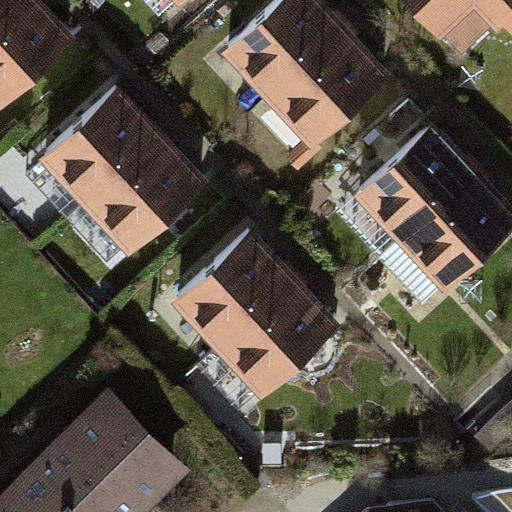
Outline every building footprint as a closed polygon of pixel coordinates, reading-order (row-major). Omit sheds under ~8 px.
[(48,0),(0,0),(0,110),(1,111),(80,32),(48,0)] [(323,0),(295,0),(246,53),(346,146),(408,78),(323,0)] [(511,0),(411,0),(408,4),(510,83),(511,80),(511,0)] [(130,101),(57,165),(141,260),(214,196),(130,101)] [(511,200),(430,127),(369,194),(469,284),(511,236),(511,200)] [(277,246),(200,317),(266,388),(343,317),(277,246)] [(179,511),(203,485),(121,412),(32,511),(179,511)] [(359,511),(442,511),(443,511),(432,499),(366,505),(359,511)]
